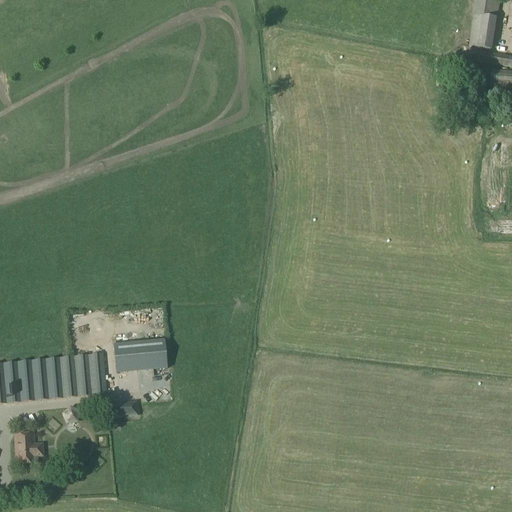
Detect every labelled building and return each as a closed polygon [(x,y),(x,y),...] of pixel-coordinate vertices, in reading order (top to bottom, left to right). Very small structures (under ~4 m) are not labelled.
[(474,16),(470,47),(491,51),(495,20),(497,20),(500,0),(474,0),(472,16),(474,16)] [(511,57),(474,52),(471,63),(511,68),(511,67),(511,57)] [(511,72),(492,70),(490,88),(511,89),(511,72)] [(473,74),(470,92),(484,93),(487,75),(473,74)] [(438,77),(437,87),(452,89),(454,79),(438,77)] [(511,92),(490,90),(489,99),(511,101),(511,111),(511,124),(511,123),(511,92)] [(57,359),(0,365),(0,405),(61,399),(108,395),(105,356),(57,359)] [(112,407),(113,419),(135,417),(134,405),(112,407)] [(73,408),(64,415),(69,426),(80,426),(83,413),(73,408)] [(42,424),(45,429),(52,424),(49,419),(42,424)] [(33,436),(15,437),(16,465),(37,464),(37,459),(43,458),(42,446),(34,446),(33,436)]
